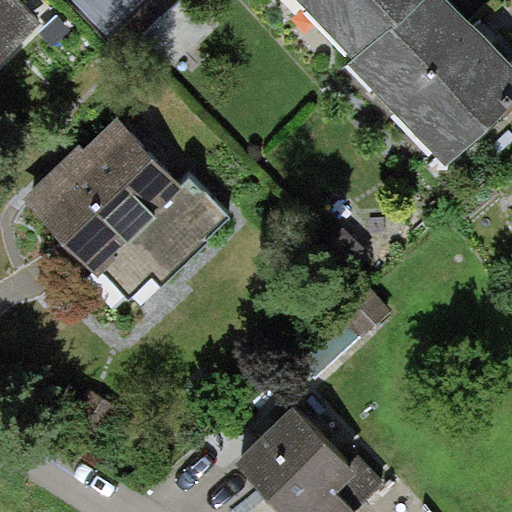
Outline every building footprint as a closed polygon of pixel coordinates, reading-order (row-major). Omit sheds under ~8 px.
[(0,0),(0,63),(41,26),(16,0),(0,0)] [(74,0),(107,35),(144,0),(74,0)] [(179,0),(143,32),(172,65),(222,23),(202,0),(179,0)] [(397,28),(426,0),(294,0),(353,61),(393,24),(397,28)] [(511,104),(511,69),(446,0),(426,0),(397,28),(393,24),(353,61),(348,66),(445,168),(511,104)] [(177,183),(118,118),(83,150),(80,146),(21,199),(97,281),(104,274),(129,301),(154,278),(156,281),(229,215),(189,172),(177,183)] [(363,337),(392,310),(372,289),(343,316),(363,337)] [(347,467),(293,409),(235,463),(280,511),(355,511),(385,483),(359,456),(347,467)]
